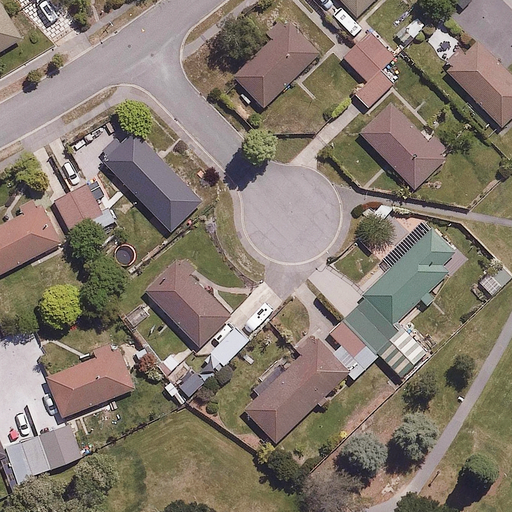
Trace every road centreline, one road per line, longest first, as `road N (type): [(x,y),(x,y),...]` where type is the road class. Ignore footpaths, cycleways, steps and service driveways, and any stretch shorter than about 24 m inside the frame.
road 1 (residential): [(133,47),(289,214)]
road 2 (residential): [(133,47),(0,124)]
